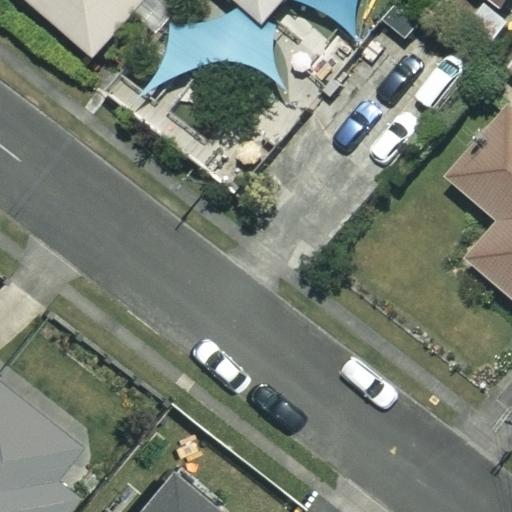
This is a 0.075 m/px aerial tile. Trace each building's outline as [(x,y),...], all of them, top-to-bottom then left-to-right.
[(25,0),(95,62),(132,20),(158,43),(197,0),(227,0),(265,34),(296,0),(25,0)] [(511,0),(485,0),(503,13),(511,0)] [(511,118),(455,192),(504,229),(475,268),(511,296),(511,118)] [(69,442),(0,390),(0,511),(57,511),(68,498),(42,479),(69,442)] [(212,511),(163,470),(127,511),(212,511)]
